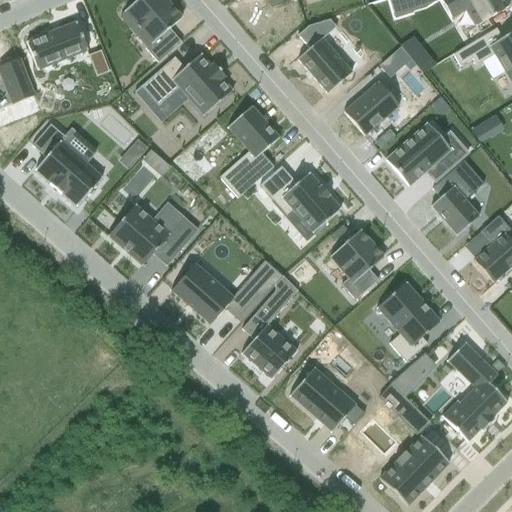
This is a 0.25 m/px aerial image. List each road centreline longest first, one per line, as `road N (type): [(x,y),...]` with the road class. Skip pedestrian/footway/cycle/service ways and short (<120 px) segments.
road 1 (residential): [(45,0),(0,17),(0,181),(377,511)]
road 2 (residential): [(200,0),(511,354)]
